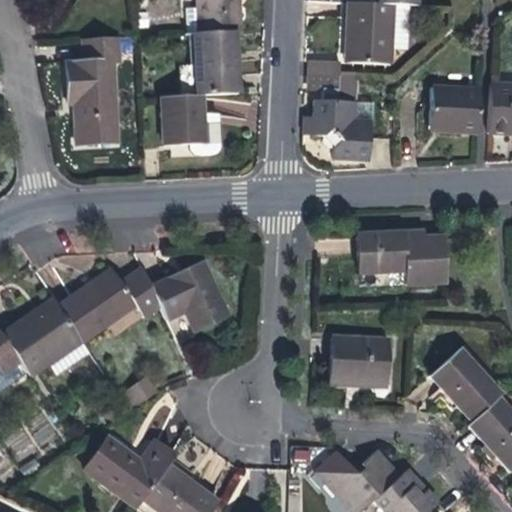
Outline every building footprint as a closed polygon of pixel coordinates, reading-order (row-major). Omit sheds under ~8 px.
[(195,0),(197,33),(238,31),(244,30),(241,4),(241,0),(195,0)] [(390,64),(391,51),(393,5),(378,5),(346,3),(345,41),(344,63),(390,64)] [(404,51),(407,6),(393,5),(391,51),(404,51)] [(192,33),(197,95),(206,94),(244,91),(240,56),(238,31),(197,33),(192,33)] [(117,37),(81,39),(82,62),(64,64),(66,94),(67,102),(72,102),(73,145),(116,142),(112,60),(118,60),(117,37)] [(308,62),(307,77),(336,78),(337,62),(308,62)] [(311,119),(310,137),(320,137),(336,151),(335,160),(366,161),(368,120),(371,120),(372,104),(353,103),(353,104),(335,103),(336,78),(307,77),(306,93),(320,93),(319,102),(311,102),(311,119)] [(353,103),(352,79),(336,78),(335,103),(353,104),(353,103)] [(511,86),(488,85),(486,135),(502,136),(511,136),(511,86)] [(475,134),(477,90),(430,87),(428,132),(433,132),(475,134)] [(207,114),(206,94),(197,95),(160,97),(163,145),(190,143),(209,142),(207,114)] [(220,113),(207,114),(209,142),(190,143),(190,150),(194,154),(199,157),(217,155),(221,151),(222,145),(220,120),(220,113)] [(300,136),(310,137),(311,119),(304,119),(301,118),(300,136)] [(444,236),(422,238),(404,240),(403,233),(356,236),(358,276),(403,273),(404,284),(446,282),(444,236)] [(183,272),(149,288),(157,305),(165,323),(183,315),(191,333),(227,317),(201,264),(183,272)] [(93,281),(57,307),(81,343),(135,307),(142,317),(157,305),(149,288),(139,267),(117,283),(108,270),(93,281)] [(28,378),(49,365),(81,343),(57,307),(51,299),(36,310),(0,334),(0,337),(18,364),(28,378)] [(0,377),(18,364),(0,337),(0,377)] [(331,339),(329,386),(348,387),(348,381),(357,382),(384,383),(385,341),(331,339)] [(86,350),(81,343),(49,365),(54,372),(86,350)] [(445,398),(468,424),(496,399),(500,395),(458,350),(427,378),(445,398)] [(145,374),(123,392),(135,407),(157,390),(145,374)] [(511,469),(511,416),(496,399),(468,424),(465,427),(484,447),(508,473),(511,469)] [(109,426),(129,412),(123,404),(103,417),(109,426)] [(136,510),(141,503),(166,464),(173,454),(152,440),(138,461),(125,453),(104,438),(81,472),(136,510)] [(347,511),(358,511),(371,501),(397,478),(373,452),(358,465),(362,470),(355,475),(351,472),(333,452),(312,473),(347,511)] [(185,478),(166,464),(141,503),(154,511),(209,511),(218,500),(185,478)] [(358,465),(351,472),(355,475),(362,470),(358,465)] [(426,511),(435,504),(424,492),(420,497),(415,492),(410,487),(416,483),(404,470),(397,478),(371,501),(382,511),(426,511)]
